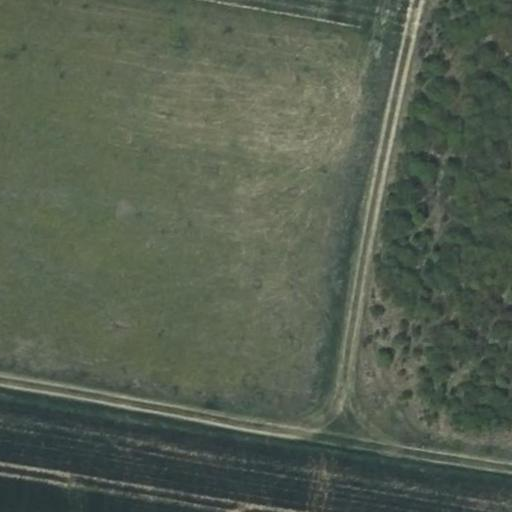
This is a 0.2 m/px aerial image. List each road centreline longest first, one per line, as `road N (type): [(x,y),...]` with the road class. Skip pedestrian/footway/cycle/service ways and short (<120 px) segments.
road 1 (track): [(0,381),(511,469)]
road 2 (track): [(404,0),(317,435)]
